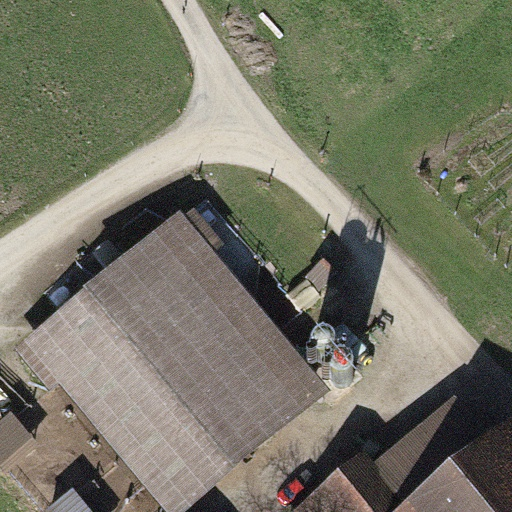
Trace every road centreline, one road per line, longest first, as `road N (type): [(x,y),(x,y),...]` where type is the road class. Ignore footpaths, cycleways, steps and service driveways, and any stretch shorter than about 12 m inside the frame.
road 1 (track): [(239,103),(511,391)]
road 2 (track): [(0,259),(239,103)]
road 3 (track): [(175,0),(239,103)]
